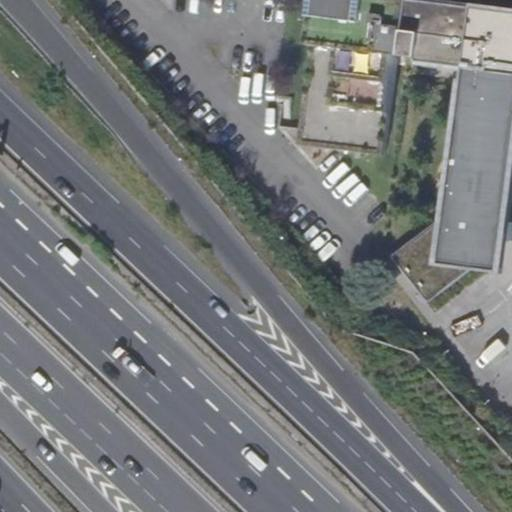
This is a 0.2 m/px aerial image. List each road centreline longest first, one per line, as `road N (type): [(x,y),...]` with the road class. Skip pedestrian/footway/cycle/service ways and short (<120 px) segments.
road 1 (trunk): [(455,511),(14,0)]
road 2 (trunk): [(420,511),(0,117)]
road 3 (motorway): [(300,511),(0,229)]
road 4 (motorway): [(0,342),(180,511)]
road 5 (motorway): [(0,411),(97,511)]
